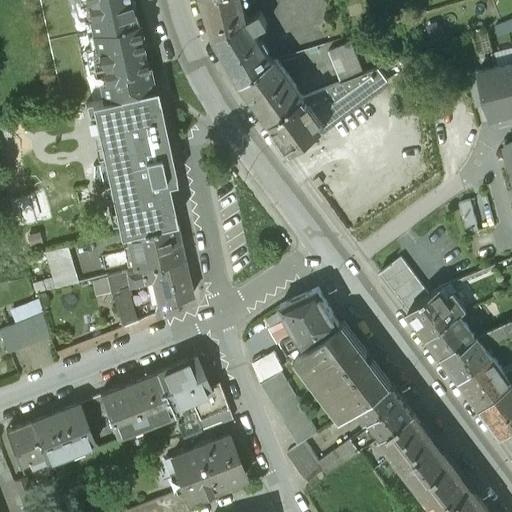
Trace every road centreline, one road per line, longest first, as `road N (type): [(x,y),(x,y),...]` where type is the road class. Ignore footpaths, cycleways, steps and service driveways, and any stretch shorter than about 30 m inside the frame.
road 1 (residential): [(511,486),(325,241)]
road 2 (residential): [(0,399),(223,314)]
road 3 (residential): [(223,314),(195,150),(225,114)]
road 4 (residential): [(280,489),(223,314)]
road 5 (residential): [(325,241),(225,114)]
road 6 (residential): [(223,314),(325,241)]
road 7 (residential): [(225,114),(173,0)]
